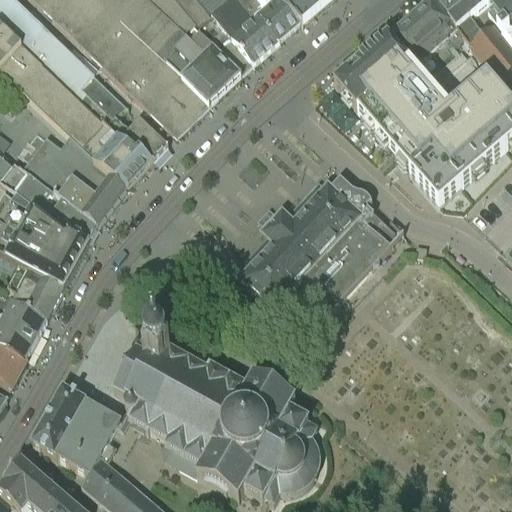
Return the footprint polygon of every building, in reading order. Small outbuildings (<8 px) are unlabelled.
[(27,60),(47,40),(4,0),(0,0),(0,32),(2,35),(27,60)] [(208,117),(210,115),(84,0),(21,0),(173,144),(205,114),(208,117)] [(84,0),(210,115),(252,77),(173,0),(84,0)] [(228,0),(173,0),(252,77),(279,54),(250,20),(245,24),(226,2),(228,0)] [(250,20),(279,54),(300,36),(280,12),(284,8),(280,3),(277,0),(228,0),(226,2),(245,24),(250,20)] [(277,0),(280,3),(284,8),(280,12),(300,36),(302,34),(301,33),(339,0),(277,0)] [(439,0),(432,7),(464,47),(470,56),(481,69),(496,87),(499,91),(511,107),(511,60),(492,34),(482,42),(470,26),(488,11),(492,16),(487,20),(501,37),(511,29),(511,20),(498,0),(439,0)] [(511,0),(498,0),(511,20),(511,0)] [(432,7),(387,47),(388,48),(414,77),(436,57),(443,66),(464,47),(432,7)] [(0,81),(68,146),(69,145),(79,154),(79,155),(97,173),(126,200),(152,171),(138,158),(134,162),(74,104),(51,82),(43,75),(33,66),(22,78),(4,63),(0,59),(0,37),(2,35),(0,32),(0,81)] [(51,82),(70,63),(47,40),(27,60),(33,66),(43,75),(51,82)] [(388,48),(335,95),(441,214),(511,150),(511,115),(462,58),(425,90),(414,77),(388,48)] [(74,104),(93,85),(70,63),(51,82),(74,104)] [(115,126),(125,115),(93,85),(74,104),(134,162),(138,158),(152,171),(167,156),(138,128),(129,139),(115,126)] [(0,144),(0,158),(2,159),(8,151),(0,144)] [(79,155),(79,154),(69,145),(68,146),(60,157),(45,147),(21,179),(34,189),(97,238),(126,200),(97,173),(79,155)] [(34,189),(21,179),(13,173),(11,175),(0,166),(0,190),(15,202),(89,251),(97,238),(34,189)] [(239,290),(248,298),(270,318),(266,320),(278,339),(279,338),(277,335),(283,330),(305,351),(338,316),(338,315),(337,315),(336,314),(392,254),(392,253),(390,255),(387,251),(395,243),(365,216),(369,212),(368,211),(366,212),(339,187),(329,198),(327,196),(324,200),(318,194),(286,227),(281,222),(262,243),(268,247),(236,280),(243,286),(239,290)] [(15,202),(11,207),(2,202),(0,206),(0,265),(18,275),(18,276),(63,299),(89,251),(15,202)] [(246,228),(260,241),(282,218),(268,205),(246,228)] [(424,266),(426,256),(416,254),(414,264),(424,266)] [(46,331),(63,299),(18,276),(6,297),(17,302),(12,312),(19,316),(36,325),(41,328),(46,331)] [(0,356),(25,372),(46,331),(41,328),(36,325),(19,316),(12,312),(6,323),(0,320),(0,356)] [(267,389),(265,393),(252,386),(247,396),(209,374),(206,379),(189,369),(190,367),(173,357),(172,359),(168,357),(170,354),(168,347),(162,343),(155,345),(153,349),(152,348),(151,349),(142,344),(135,346),(132,352),(134,359),(135,360),(113,399),(127,407),(124,413),(125,418),(119,429),(117,433),(124,437),(130,426),(133,428),(132,431),(143,438),(145,435),(147,436),(146,439),(148,441),(150,438),(167,447),(162,455),(166,467),(207,490),(205,492),(226,504),(228,501),(241,509),(247,498),(263,507),(264,506),(273,511),(278,502),(285,503),(291,502),(296,500),(302,497),(306,494),(310,489),(313,485),(316,479),(317,473),(318,468),(317,462),(315,456),(313,451),(310,446),(315,436),(306,430),(307,429),(288,418),(293,408),(280,401),(282,397),(267,389)] [(0,406),(5,410),(10,401),(11,401),(26,373),(25,372),(0,356),(0,406)] [(96,489),(106,471),(114,457),(106,452),(108,450),(117,433),(119,429),(103,420),(102,421),(64,399),(62,399),(32,453),(88,485),(96,489)] [(69,511),(21,469),(2,492),(2,493),(0,495),(0,504),(9,511),(69,511)] [(80,497),(98,511),(153,511),(106,471),(96,489),(88,485),(80,497)]
